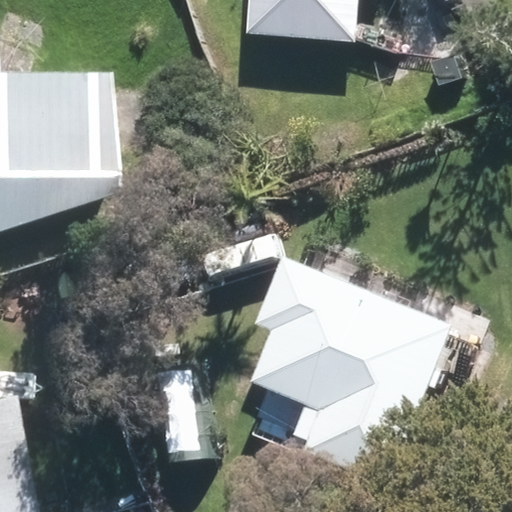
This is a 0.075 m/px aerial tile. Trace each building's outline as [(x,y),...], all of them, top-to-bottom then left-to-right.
[(373,0),(273,0),(271,29),(370,37),(373,0)] [(458,0),(455,0),(417,12),(427,45),(415,49),(435,110),(488,93),(458,0)] [(0,220),(114,191),(111,85),(0,87),(0,220)] [(473,330),(316,268),(294,324),(307,329),(286,382),(355,409),(340,446),(415,476),(473,330)] [(0,511),(27,511),(8,410),(0,411),(0,511)]
